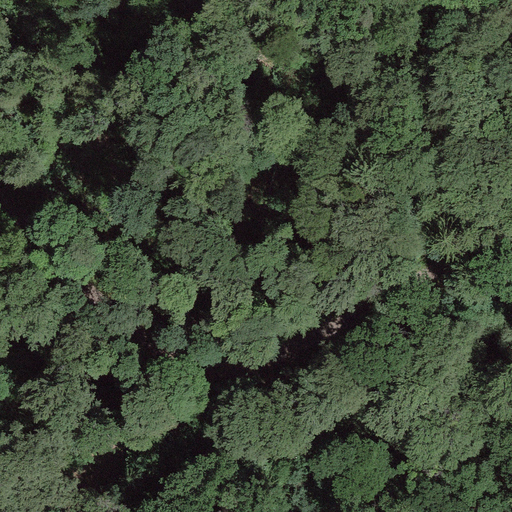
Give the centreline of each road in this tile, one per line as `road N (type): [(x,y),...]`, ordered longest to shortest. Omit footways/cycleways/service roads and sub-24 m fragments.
road 1 (track): [(511,243),(390,331),(213,384),(0,208)]
road 2 (track): [(213,384),(60,511)]
